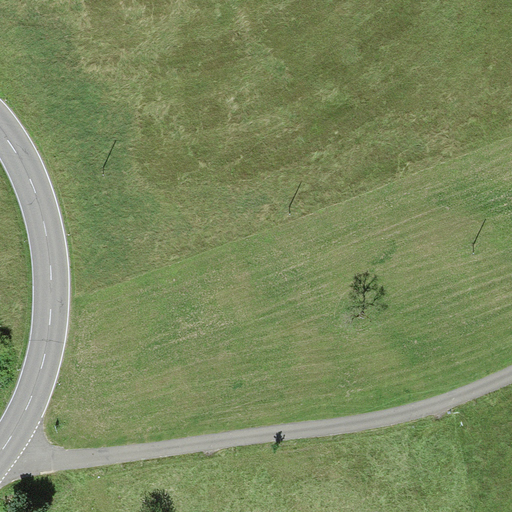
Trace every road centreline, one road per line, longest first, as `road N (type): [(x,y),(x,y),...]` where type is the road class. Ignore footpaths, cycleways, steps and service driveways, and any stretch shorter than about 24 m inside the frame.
road 1 (unclassified): [(0,467),(342,424),(412,411),(511,372)]
road 2 (secondary): [(0,127),(40,204),(51,278),(42,366),(0,452)]
